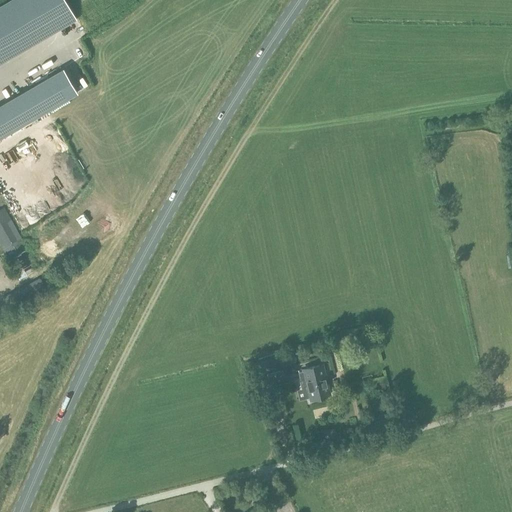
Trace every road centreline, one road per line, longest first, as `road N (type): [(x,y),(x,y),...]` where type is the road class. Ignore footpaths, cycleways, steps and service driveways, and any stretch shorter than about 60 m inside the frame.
road 1 (track): [(52,511),(187,235),(335,0)]
road 2 (primary): [(20,511),(132,275),(300,0)]
road 3 (track): [(100,511),(511,404)]
